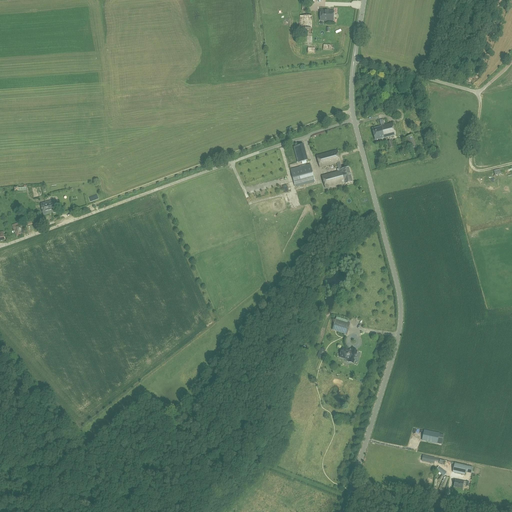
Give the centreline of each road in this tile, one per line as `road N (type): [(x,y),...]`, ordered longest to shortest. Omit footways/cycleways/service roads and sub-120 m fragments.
road 1 (unclassified): [(351,488),(400,325),(353,118),(353,58)]
road 2 (track): [(352,110),(89,206),(73,220)]
road 3 (track): [(348,498),(173,431),(140,408)]
road 4 (unclassified): [(353,58),(477,92),(487,84)]
road 5 (unclassified): [(476,511),(351,488)]
